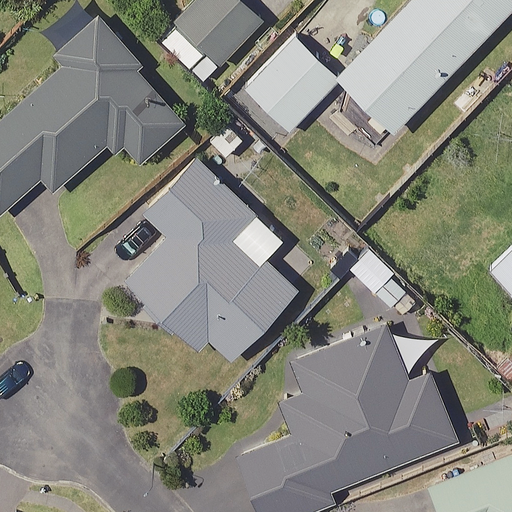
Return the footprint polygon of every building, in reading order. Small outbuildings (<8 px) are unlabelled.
[(245,0),(197,0),(177,21),(204,47),(185,67),(202,83),(265,18),(245,0)] [(511,0),(412,0),(337,79),(396,136),(511,14),(511,0)] [(53,52),(66,68),(0,121),(0,209),(40,177),(48,187),(113,134),(133,159),(181,121),(97,17),(53,52)] [(339,75),(290,30),(242,83),(291,128),(339,75)] [(310,282),(196,166),(148,213),(171,237),(129,279),(195,346),(201,340),(226,365),(310,282)] [(335,275),(378,317),(417,277),(357,220),(326,253),(342,268),(335,275)] [(511,251),(493,270),(511,289),(511,251)] [(407,380),(386,329),(293,366),(303,391),(285,398),(299,433),(240,456),(262,511),(299,511),(329,500),(325,489),(455,438),(428,372),(407,380)] [(511,352),(494,370),(511,388),(511,352)] [(488,400),(482,363),(445,369),(451,406),(488,400)] [(511,511),(511,457),(431,490),(440,511),(511,511)]
